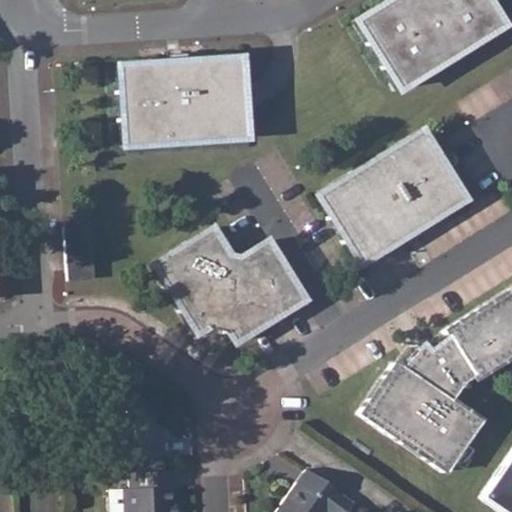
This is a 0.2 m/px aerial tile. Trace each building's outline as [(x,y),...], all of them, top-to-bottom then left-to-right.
[(481,0),(383,0),(348,21),(392,92),(498,26),(481,0)] [(235,57),(111,65),(116,148),(240,140),(235,57)] [(356,265),(462,199),(444,171),(418,129),(313,195),(356,265)] [(86,225),(61,226),(65,281),(90,279),(86,225)] [(206,228),(146,265),(190,335),(204,326),(219,330),(228,344),(298,301),(261,240),(233,258),(224,256),(206,228)] [(389,363),(354,414),(440,473),(475,422),(445,401),(457,384),(468,377),(469,379),(511,352),(511,286),(439,331),(441,334),(424,347),(416,340),(393,366),(389,363)] [(150,402),(110,403),(112,458),(161,457),(160,437),(158,437),(152,437),(152,426),(150,402)] [(511,511),(511,446),(476,498),(497,511),(511,511)] [(304,470),(273,511),(344,511),(352,503),(304,470)] [(169,471),(127,472),(127,488),(120,489),(120,511),(165,511),(165,504),(168,504),(169,471)]
